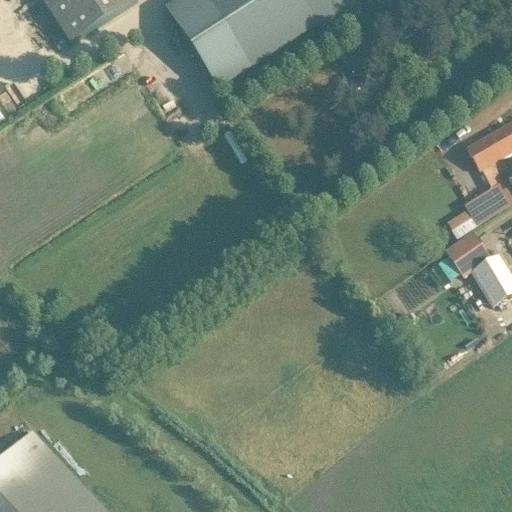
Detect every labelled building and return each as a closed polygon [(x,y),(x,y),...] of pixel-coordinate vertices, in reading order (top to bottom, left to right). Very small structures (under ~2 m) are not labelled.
[(39,0),(71,48),(139,4),(136,0),(39,0)] [(184,0),(166,12),(219,94),(252,72),(320,29),(318,25),(344,9),(337,0),(184,0)] [(175,27),(168,16),(162,21),(168,31),(175,27)] [(304,41),(292,49),(295,54),(307,47),(304,41)] [(239,92),(224,101),(230,112),(246,102),(239,92)] [(511,127),(511,126),(467,154),(471,160),(480,176),(482,174),(492,192),(504,186),(500,179),(502,177),(496,166),(502,163),(511,156),(511,127)] [(502,177),(500,179),(504,186),(511,200),(511,171),(509,174),(502,177)] [(457,243),(477,230),(472,222),(453,234),(452,235),(457,243)] [(460,275),(487,256),(472,236),(445,254),(460,275)] [(479,271),(480,272),(471,277),(492,312),(511,300),(511,276),(501,258),(492,264),(479,271)] [(440,267),(432,273),(443,290),(452,284),(440,267)] [(0,511),(105,511),(33,435),(0,465),(0,511)]
